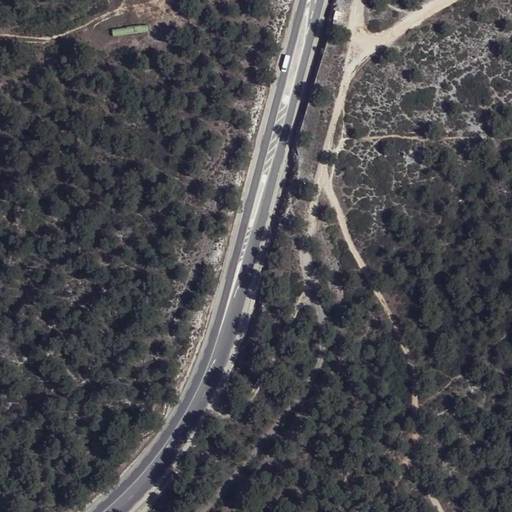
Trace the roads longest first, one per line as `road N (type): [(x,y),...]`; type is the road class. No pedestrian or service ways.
road 1 (track): [(191,511),(297,399),(327,340),(311,231),(351,57)]
road 2 (secondary): [(218,351),(320,0)]
road 3 (track): [(322,181),(420,374),(417,442),(377,511)]
road 4 (secondary): [(304,0),(224,299),(218,351)]
road 5 (secondary): [(108,511),(172,441),(218,351)]
